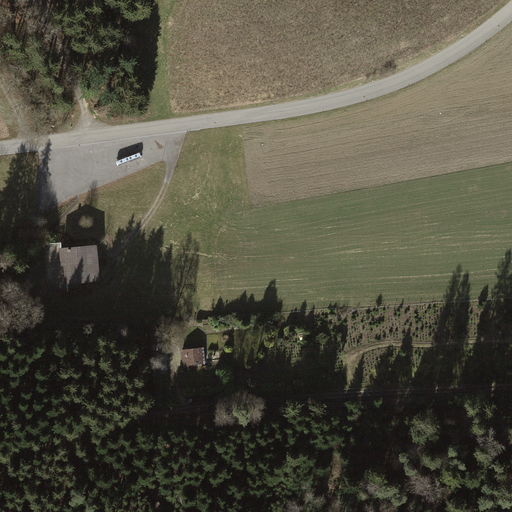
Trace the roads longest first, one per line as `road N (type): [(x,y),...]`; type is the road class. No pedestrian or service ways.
road 1 (tertiary): [(0,149),(320,106),(405,82),(511,12)]
road 2 (track): [(0,460),(158,413),(511,385)]
road 3 (track): [(511,341),(391,343),(328,371),(179,397)]
road 4 (track): [(179,126),(154,211),(105,283)]
road 5 (track): [(93,136),(35,0)]
